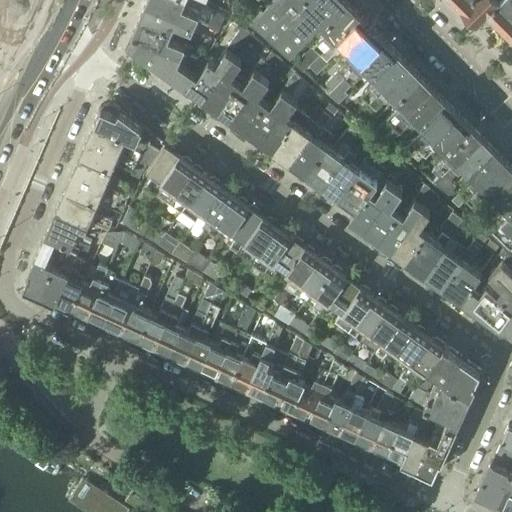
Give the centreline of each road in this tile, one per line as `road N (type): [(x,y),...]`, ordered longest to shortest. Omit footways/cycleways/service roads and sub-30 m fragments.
road 1 (residential): [(502,353),(94,58)]
road 2 (residential): [(119,356),(9,304),(3,290),(8,253),(94,58)]
road 3 (residential): [(441,502),(119,356)]
road 4 (residential): [(203,511),(79,429),(119,356)]
road 5 (tertiary): [(511,115),(396,0)]
road 6 (residential): [(502,353),(488,405),(441,502)]
road 7 (secondary): [(0,169),(62,31)]
